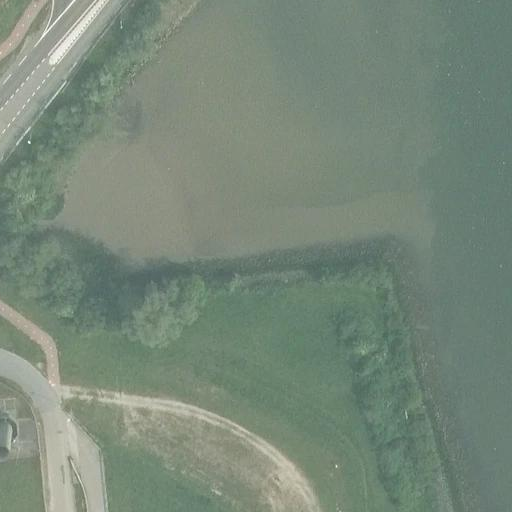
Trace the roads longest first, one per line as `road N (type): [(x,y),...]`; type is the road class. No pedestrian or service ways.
road 1 (motorway): [(0,117),(368,54),(511,19)]
road 2 (motorway): [(335,0),(0,58)]
road 3 (unclassified): [(0,149),(118,0)]
road 4 (unclassified): [(62,511),(52,407),(26,373),(0,363)]
